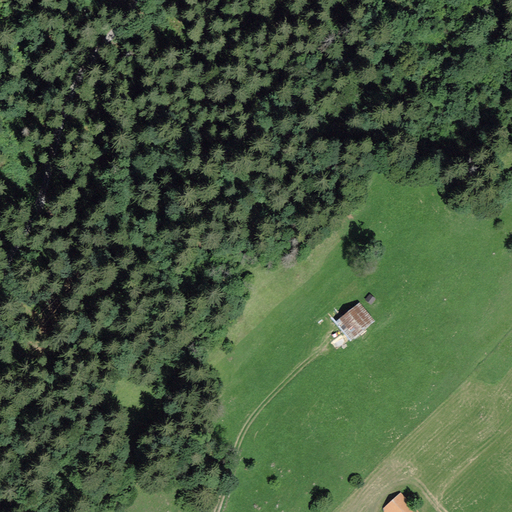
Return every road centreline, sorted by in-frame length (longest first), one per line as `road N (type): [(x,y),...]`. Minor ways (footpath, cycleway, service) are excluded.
road 1 (track): [(136,0),(84,69),(37,205),(0,277)]
road 2 (track): [(321,350),(249,423),(217,511)]
